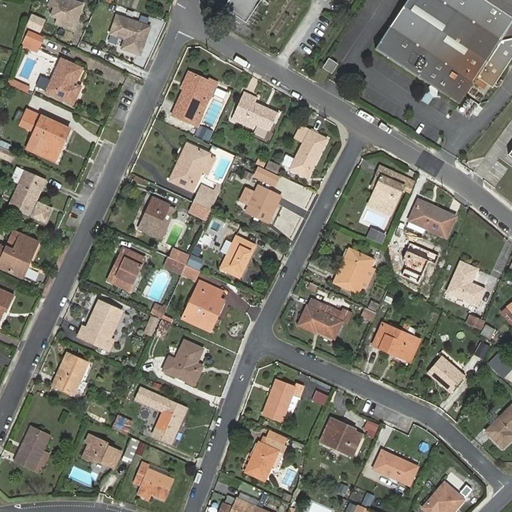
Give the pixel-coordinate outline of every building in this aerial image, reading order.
[(56,23),(74,29),(83,4),(72,0),(50,0),(49,5),(54,6),(51,15),(58,18),(56,23)] [(228,0),(223,8),(246,23),(261,0),(228,0)] [(511,0),(407,0),(375,48),(459,103),(511,22),(511,0)] [(31,14),(25,26),(38,32),(44,21),(31,14)] [(122,48),(140,54),(149,27),(117,16),(111,34),(125,38),(122,48)] [(22,46),(37,52),(44,37),(29,31),(22,46)] [(332,73),(338,64),(329,58),(323,67),(332,73)] [(62,59),(52,81),(41,76),(37,87),(73,103),(80,87),(75,84),(82,69),(62,59)] [(209,81),(191,73),(177,104),(172,115),(197,126),(202,115),(196,112),(203,94),(211,97),(217,83),(210,79),(209,81)] [(257,98),(244,91),(231,119),(254,129),(256,125),(270,131),(278,113),(255,102),(257,98)] [(196,112),(202,115),(211,97),(203,94),(196,112)] [(65,140),(70,129),(27,109),(20,126),(34,132),(27,149),(55,161),(59,151),(57,150),(62,139),(65,140)] [(301,126),(295,137),(304,142),(290,169),(307,177),(327,139),(301,126)] [(211,131),(203,128),(199,137),(207,141),(211,131)] [(15,153),(0,146),(0,156),(11,161),(15,153)] [(191,146),(185,157),(182,155),(171,180),(192,190),(201,171),(209,154),(191,146)] [(209,154),(201,171),(208,174),(216,157),(209,154)] [(281,165),(288,167),(292,158),(285,155),(281,165)] [(278,176),(259,167),(255,176),(274,185),(278,176)] [(377,174),(381,176),(369,204),(391,214),(402,188),(403,186),(401,185),(405,177),(381,167),(377,174)] [(30,215),(47,180),(26,170),(9,205),(30,215)] [(244,171),(241,177),(248,180),(251,175),(244,171)] [(403,186),(402,188),(409,191),(414,181),(405,177),(401,185),(403,186)] [(194,202),(211,210),(222,186),(217,184),(213,190),(202,185),(194,202)] [(253,198),(247,212),(268,222),(280,195),(259,186),(253,198)] [(247,212),(253,198),(244,193),(237,207),(247,212)] [(153,198),(139,228),(161,238),(175,208),(153,198)] [(455,217),(419,200),(410,220),(446,237),(455,217)] [(194,202),(190,212),(207,220),(211,210),(194,202)] [(46,222),(52,209),(39,203),(33,216),(46,222)] [(385,235),(371,229),(368,237),(382,243),(385,235)] [(0,267),(22,277),(38,242),(14,231),(6,248),(0,245),(0,267)] [(221,251),(227,254),(221,268),(240,277),(255,245),(236,236),(233,243),(226,240),(221,251)] [(170,257),(186,265),(190,256),(173,249),(170,257)] [(362,286),(366,288),(375,270),(370,268),(373,260),(350,249),(344,261),(348,263),(338,284),(358,293),(362,286)] [(128,250),(112,282),(129,290),(145,258),(128,250)] [(164,267),(182,274),(186,265),(170,257),(169,257),(164,267)] [(202,262),(192,257),(188,264),(198,269),(202,262)] [(470,283),(476,269),(461,263),(448,292),(477,304),(484,289),(470,283)] [(186,265),(182,274),(195,280),(199,271),(186,265)] [(25,277),(35,280),(37,272),(28,269),(25,277)] [(427,297),(433,283),(425,279),(419,293),(427,297)] [(206,329),(213,313),(217,315),(223,300),(218,298),(221,292),(200,282),(197,289),(202,291),(188,320),(206,329)] [(317,285),(310,282),(307,288),(314,291),(317,285)] [(0,318),(4,310),(7,312),(14,295),(0,288),(0,318)] [(316,330),(334,338),(341,322),(347,324),(352,313),(342,309),(341,313),(338,320),(324,314),(327,307),(328,306),(311,298),(299,325),(315,332),(316,330)] [(122,312),(99,301),(86,328),(83,327),(79,335),(109,349),(113,340),(110,339),(122,312)] [(368,309),(376,312),(379,304),(371,301),(368,309)] [(167,308),(156,303),(151,314),(162,319),(167,308)] [(327,307),(324,314),(338,320),(341,313),(327,307)] [(377,313),(365,308),(361,316),(373,322),(377,313)] [(481,329),(485,322),(469,315),(466,322),(481,329)] [(155,334),(164,339),(171,323),(162,319),(155,334)] [(393,351),(410,359),(419,339),(383,323),(373,345),(392,353),(393,351)] [(494,330),(486,325),(481,333),(489,338),(494,330)] [(185,341),(176,360),(170,357),(164,370),(194,384),(200,371),(194,368),(202,349),(185,341)] [(488,346),(480,343),(474,355),(483,359),(488,346)] [(74,395),(88,363),(67,353),(52,385),(74,395)] [(489,364),(503,377),(511,368),(498,355),(489,364)] [(428,372),(451,392),(465,377),(441,356),(428,372)] [(295,387),(276,380),(264,414),(282,421),(288,405),(292,394),(299,397),(303,387),(296,384),(295,387)] [(164,411),(153,434),(171,442),(186,408),(141,388),(136,399),(164,411)] [(328,397),(316,391),(312,400),(324,406),(328,397)] [(295,408),(299,397),(292,394),(288,405),(295,408)] [(511,405),(486,431),(503,448),(511,438),(511,405)] [(131,423),(118,417),(112,428),(126,435),(131,423)] [(354,431),(355,429),(331,418),(321,441),(352,455),(362,434),(354,431)] [(378,426),(367,421),(364,427),(375,432),(378,426)] [(50,435),(31,426),(14,462),(34,471),(50,435)] [(270,438),(282,444),(285,437),(273,431),(270,438)] [(90,444),(88,448),(87,448),(83,456),(93,460),(94,458),(107,464),(109,461),(116,464),(121,452),(106,445),(107,443),(89,435),(86,442),(90,444)] [(131,463),(140,441),(131,437),(122,459),(131,463)] [(264,444),(259,442),(245,471),(265,480),(271,465),(278,451),(283,453),(286,446),(282,444),(270,438),(267,437),(264,444)] [(276,467),(283,453),(278,451),(271,465),(276,467)] [(410,485),(418,467),(382,451),(374,468),(410,485)] [(139,488),(166,499),(174,480),(147,469),(149,465),(142,462),(134,482),(141,485),(139,488)] [(444,483),(423,508),(427,511),(437,511),(438,511),(439,511),(452,511),(464,499),(444,483)] [(363,505),(369,508),(374,495),(368,492),(363,505)] [(285,493),(283,498),(289,501),(292,496),(285,493)] [(219,511),(267,511),(237,498),(233,508),(223,504),(219,511)]
